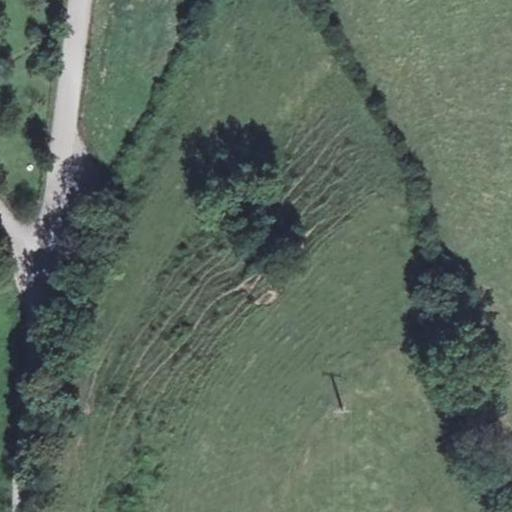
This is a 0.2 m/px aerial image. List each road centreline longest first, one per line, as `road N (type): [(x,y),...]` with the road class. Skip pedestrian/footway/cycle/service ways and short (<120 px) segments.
road 1 (unclassified): [(42,277),(78,0)]
road 2 (unclassified): [(15,511),(42,277)]
